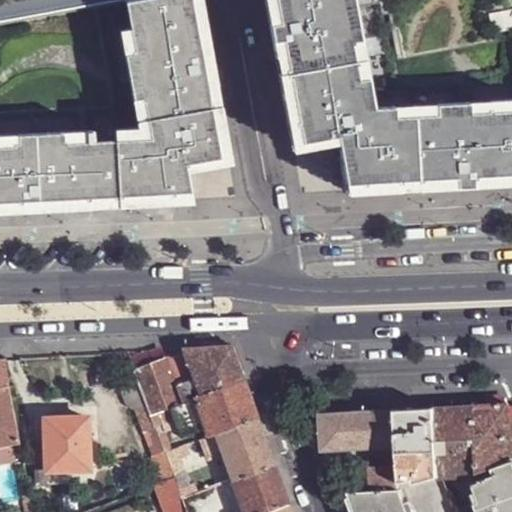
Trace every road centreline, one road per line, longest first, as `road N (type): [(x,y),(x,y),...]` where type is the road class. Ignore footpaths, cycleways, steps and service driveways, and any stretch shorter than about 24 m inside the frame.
road 1 (tertiary): [(511,283),(371,290),(249,284)]
road 2 (tertiary): [(0,337),(258,321)]
road 3 (tertiary): [(258,321),(300,329),(511,322)]
road 4 (tertiary): [(249,284),(0,291)]
road 5 (unknown): [(0,139),(240,96)]
road 6 (residential): [(276,375),(511,363)]
road 7 (residential): [(323,511),(276,375)]
